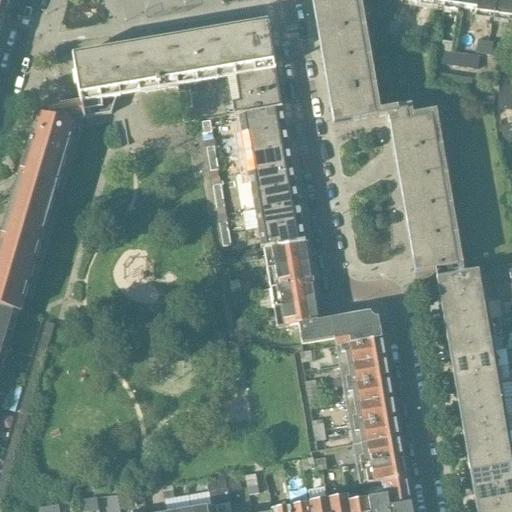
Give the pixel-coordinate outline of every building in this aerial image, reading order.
[(0,0),(0,27),(8,0),(0,0)] [(457,267),(431,118),(413,121),(410,106),(374,112),(354,0),(310,0),(332,127),(387,117),(414,274),(457,267)] [(497,0),(438,0),(437,7),(475,13),(474,16),(494,19),(497,0)] [(511,0),(497,0),(494,19),(511,21),(511,0)] [(281,110),(266,25),(72,58),(79,102),(82,120),(111,115),(116,99),(177,89),(178,95),(189,93),(190,93),(189,87),(227,80),(233,116),(237,115),(240,115),(241,116),(280,110),(281,110)] [(436,45),(438,33),(423,30),(421,43),(436,45)] [(490,56),(492,44),(477,42),(475,54),(490,56)] [(511,50),(501,50),(500,58),(511,58),(511,50)] [(477,71),(478,59),(441,53),(439,66),(477,71)] [(511,66),(500,65),(497,111),(510,112),(511,76),(511,66)] [(469,93),(471,80),(434,75),(432,87),(469,93)] [(493,99),(470,97),(469,110),(493,112),(493,99)] [(49,216),(75,127),(73,126),(72,122),(82,120),(79,102),(50,107),(49,106),(36,108),(38,116),(34,115),(0,231),(0,308),(18,313),(18,314),(20,314),(49,216)] [(280,110),(241,116),(240,115),(237,115),(240,136),(284,128),(281,110),(280,110)] [(511,126),(511,122),(511,116),(498,115),(501,128),(511,126)] [(211,135),(210,127),(209,122),(201,124),(203,136),(211,135)] [(511,143),(511,127),(500,130),(503,145),(511,143)] [(284,128),(240,136),(244,156),(287,148),(284,128)] [(205,150),(207,162),(215,160),(213,148),(205,150)] [(287,148),(244,156),(247,174),(290,167),(287,148)] [(215,160),(207,162),(209,173),(217,172),(215,160)] [(290,167),(247,174),(250,193),(294,186),(290,167)] [(212,188),(214,199),(222,198),(220,186),(212,188)] [(294,186),(250,193),(254,212),(297,205),(294,186)] [(222,198),(214,199),(216,211),(224,210),(222,198)] [(297,205),(254,212),(257,232),(300,224),(297,205)] [(218,226),(220,237),(228,236),(226,224),(218,226)] [(300,224),(257,232),(260,251),(263,251),(303,244),(304,244),(300,224)] [(228,236),(220,237),(222,249),(230,248),(228,236)] [(304,244),(303,244),(263,251),(266,271),(307,264),(304,244)] [(243,265),(258,263),(257,253),(242,255),(243,265)] [(307,264),(266,271),(270,292),(311,284),(307,264)] [(435,279),(438,296),(480,289),(477,272),(435,279)] [(311,284),(270,292),(273,311),(314,304),(311,284)] [(480,289),(438,296),(441,312),(483,305),(480,289)] [(314,304),(273,311),(276,330),(289,328),(317,323),(314,304)] [(483,305),(441,312),(443,328),(486,321),(483,305)] [(0,374),(7,352),(18,314),(18,313),(0,308),(0,374)] [(370,314),(330,321),(333,342),(334,349),(381,341),(377,318),(370,314)] [(333,342),(330,321),(317,323),(289,328),(293,348),(333,342)] [(486,321),(443,328),(446,344),(488,337),(486,321)] [(45,324),(40,342),(48,344),(53,326),(45,324)] [(488,337),(446,344),(449,361),(491,353),(488,337)] [(381,341),(334,349),(337,369),(384,361),(381,341)] [(40,342),(35,360),(43,362),(48,344),(40,342)] [(312,363),(310,353),(310,352),(299,354),(301,365),(312,363)] [(491,353),(449,361),(452,377),(494,369),(491,353)] [(43,362),(35,360),(29,378),(37,380),(43,362)] [(384,361),(337,369),(341,388),(388,381),(384,361)] [(494,369),(452,377),(454,393),(497,385),(494,369)] [(37,380),(29,378),(24,396),(32,399),(37,380)] [(388,381),(341,388),(344,408),(391,400),(388,381)] [(319,402),(316,382),(304,384),(308,404),(319,402)] [(497,385),(454,393),(457,409),(499,401),(497,385)] [(32,399),(24,396),(18,415),(26,417),(32,399)] [(391,400),(344,408),(347,428),(394,420),(391,400)] [(499,401),(457,409),(460,425),(502,418),(499,401)] [(26,417),(18,415),(13,433),(21,435),(26,417)] [(502,418),(460,425),(463,441),(505,434),(502,418)] [(398,439),(394,420),(347,428),(350,447),(398,439)] [(326,442),(322,422),(311,423),(314,444),(326,442)] [(21,435),(13,433),(8,451),(15,454),(21,435)] [(505,434),(463,441),(466,457),(508,450),(505,434)] [(398,439),(350,447),(354,466),(401,459),(398,439)] [(508,450),(466,457),(468,473),(510,466),(508,450)] [(15,454),(8,451),(2,470),(10,472),(15,454)] [(401,459),(354,466),(357,488),(379,484),(405,480),(401,459)] [(303,472),(304,472),(315,470),(313,460),(301,461),(303,472)] [(326,472),(324,460),(314,462),(316,473),(326,472)] [(511,474),(510,466),(468,473),(471,489),(511,482),(511,474)] [(10,472),(2,470),(0,476),(0,488),(5,490),(10,472)] [(244,478),(246,487),(246,489),(257,487),(255,477),(244,478)] [(225,482),(227,490),(227,492),(240,490),(238,479),(225,482)] [(410,511),(405,480),(379,484),(381,498),(385,498),(387,511),(410,511)] [(226,491),(224,481),(208,484),(210,493),(226,491)] [(511,482),(471,489),(474,505),(511,498),(511,482)] [(173,500),(171,488),(161,490),(164,502),(173,500)] [(138,496),(121,499),(119,499),(121,511),(140,508),(138,496)] [(346,498),(328,501),(329,511),(347,511),(347,504),(346,498)] [(387,511),(385,498),(381,498),(364,501),(366,511),(387,511)] [(511,511),(511,498),(474,505),(474,511),(511,511)] [(329,511),(328,501),(309,504),(310,511),(329,511)] [(366,511),(364,501),(347,504),(347,511),(366,511)]
